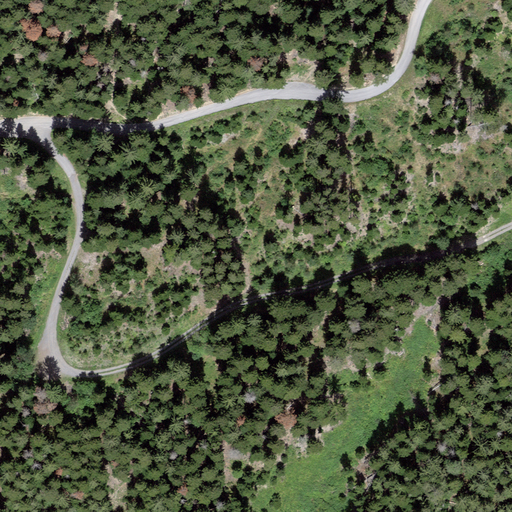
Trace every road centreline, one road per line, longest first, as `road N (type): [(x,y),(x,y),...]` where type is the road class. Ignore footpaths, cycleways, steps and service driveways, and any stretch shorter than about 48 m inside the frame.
road 1 (track): [(24,123),(58,154),(79,209),(53,324),(54,347),(73,374),(140,363),(234,304),(404,255),(453,251),(511,223)]
road 2 (unclassified): [(424,0),(401,69),(369,92),(279,90),(134,129),(0,125)]
